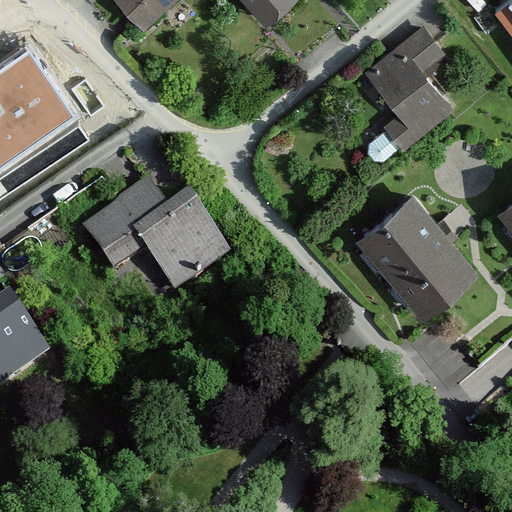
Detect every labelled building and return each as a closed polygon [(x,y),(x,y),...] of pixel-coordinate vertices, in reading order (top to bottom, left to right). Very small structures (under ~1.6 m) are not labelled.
[(119,0),(143,25),(170,0),(119,0)] [(250,0),(274,26),(304,0),(250,0)] [(511,0),(508,0),(498,9),(511,26),(511,0)] [(404,114),(385,129),(406,155),(461,112),(432,76),(454,58),(428,24),(369,71),(404,114)] [(30,44),(0,64),(0,162),(76,110),(30,44)] [(155,184),(87,229),(119,278),(153,256),(181,298),(240,260),(200,198),(175,214),(155,184)] [(412,196),(363,238),(423,309),(472,268),(412,196)] [(0,381),(46,350),(8,295),(0,300),(0,381)]
